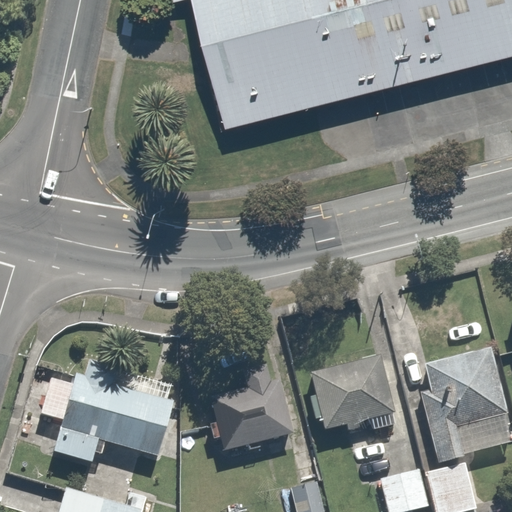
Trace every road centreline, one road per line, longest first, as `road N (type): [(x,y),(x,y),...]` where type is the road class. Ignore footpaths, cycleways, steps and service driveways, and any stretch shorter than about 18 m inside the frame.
road 1 (secondary): [(27,232),(145,256),(233,260),(511,194)]
road 2 (residential): [(80,0),(27,232)]
